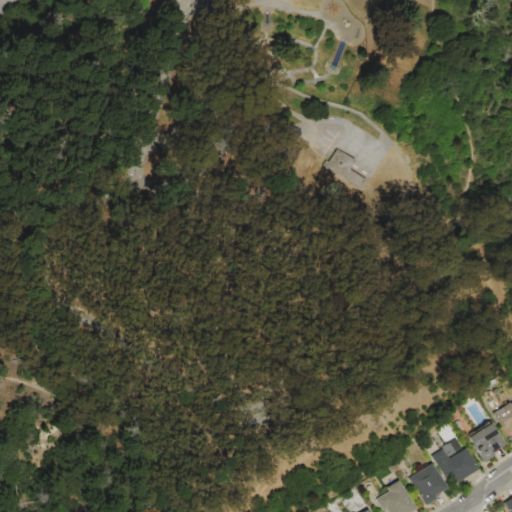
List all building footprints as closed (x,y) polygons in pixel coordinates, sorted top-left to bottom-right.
[(260,71),(270,70),(271,81),(261,82),(260,71)] [(336,149),(355,160),(349,170),(367,181),(361,190),(324,168),(336,149)] [(511,402),(511,440),(509,442),(491,413),(508,402),(509,404),(511,402)] [(491,423),(504,444),(492,452),(494,455),(482,462),(467,438),(491,423)] [(430,456),(449,444),(455,453),(464,447),(477,469),(449,487),(430,456)] [(430,463),(446,487),(434,496),(435,498),(424,506),(406,479),(430,463)] [(397,480),(415,508),(408,511),(386,511),(384,508),(381,511),(374,500),(388,491),(386,487),(397,480)] [(511,495),(511,511),(504,511),(499,504),(511,495)]
